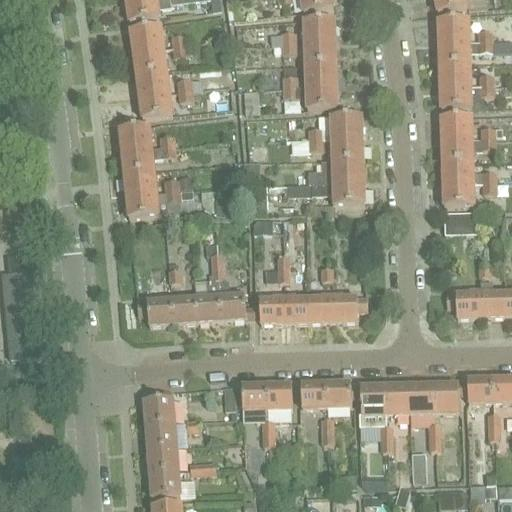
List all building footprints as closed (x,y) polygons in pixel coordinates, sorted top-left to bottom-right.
[(168,0),(165,1),(157,2),(127,7),(130,29),(161,24),(159,15),(172,14),(172,10),(211,5),(213,18),(222,17),(220,0),(168,0)] [(293,8),(291,0),(278,0),(279,10),(293,8)] [(301,0),(305,18),(335,14),(332,0),(301,0)] [(435,0),(439,19),(469,13),(466,1),(470,0),(435,0)] [(470,48),(470,25),(440,26),(440,49),(470,48)] [(306,27),(306,50),(336,48),(335,26),(306,27)] [(163,45),(161,32),(132,36),(135,58),(164,54),(163,45)] [(479,48),(494,48),(493,37),(478,37),(479,48)] [(272,51),(282,50),(297,50),(297,39),(272,40),(272,51)] [(172,44),(173,53),(187,52),(186,42),(172,44)] [(337,69),(336,48),(306,50),(307,71),(337,69)] [(470,48),(440,49),(441,70),(471,69),(471,59),(494,58),(494,48),(479,48),(470,48)] [(297,50),(282,50),(282,61),(297,61),(297,50)] [(189,62),(187,52),(173,53),(175,64),(189,62)] [(135,58),(138,80),(167,76),(164,54),(135,58)] [(307,71),(308,94),(338,92),(337,69),(307,71)] [(441,70),(442,93),(471,92),(471,81),(471,69),(441,70)] [(170,99),(167,76),(138,80),(141,103),(170,99)] [(481,82),(481,92),(495,91),(494,81),(481,82)] [(498,81),(498,90),(511,90),(511,81),(498,81)] [(283,83),(283,94),(299,94),(298,83),(283,83)] [(202,85),(192,86),(193,97),(203,96),(202,85)] [(178,88),(179,98),(193,97),(192,86),(178,88)] [(338,114),(338,92),(308,94),(299,94),(283,94),(284,105),(308,104),(309,115),(338,114)] [(472,114),(471,92),(442,93),(442,115),(472,114)] [(495,102),(495,92),(480,92),(480,102),(495,102)] [(194,107),(193,97),(179,98),(180,109),(194,107)] [(260,97),(244,97),(245,121),(261,120),(260,97)] [(173,121),(170,99),(141,103),(144,125),(173,121)] [(362,122),(332,123),(333,145),(363,144),(362,122)] [(472,123),(443,123),(443,146),(473,145),(472,123)] [(120,136),(123,159),(153,156),(150,132),(120,136)] [(481,145),(496,144),(496,135),(481,135),(481,145)] [(324,145),(324,136),(309,136),(309,146),(324,145)] [(161,143),(162,155),(176,153),(175,142),(161,143)] [(364,167),(363,144),(333,145),(334,168),(364,167)] [(481,145),(473,145),(443,146),(444,168),(474,167),(473,157),(497,157),(496,144),(481,145)] [(324,156),(324,145),(309,146),(309,156),(324,156)] [(162,155),(153,156),(123,159),(126,181),(155,178),(154,165),(177,163),(176,153),(162,155)] [(309,191),(335,190),(365,189),(364,167),(334,168),(321,169),(322,178),(309,178),(309,191)] [(474,179),(474,167),(444,168),(444,191),(474,190),(483,190),(497,190),(497,178),(474,179)] [(260,175),(260,168),(244,169),(245,185),(245,193),(260,192),(260,175)] [(156,188),(155,178),(126,181),(128,203),(158,199),(181,197),(180,186),(156,188)] [(192,184),(180,185),(181,195),(193,194),(192,184)] [(365,189),(335,190),(309,191),(289,192),(289,203),(336,202),(336,212),(312,213),(312,221),(364,219),(364,211),(366,211),(365,189)] [(474,190),(444,191),(445,213),(475,212),(474,190)] [(497,190),(483,190),(483,200),(498,200),(497,190)] [(246,194),(247,221),(281,219),(280,210),(273,210),(273,206),(269,206),(268,192),(260,192),(245,193),(246,194)] [(246,194),(239,194),(216,195),(217,222),(247,221),(246,194)] [(158,199),(128,203),(130,224),(160,221),(182,219),(181,205),(194,204),(193,196),(181,197),(158,199)] [(8,214),(11,233),(34,229),(31,210),(8,214)] [(445,219),(445,225),(446,241),(479,240),(478,219),(445,219)] [(273,225),(253,226),(254,240),(273,240),(273,225)] [(211,261),(212,274),(224,274),(224,260),(218,260),(217,251),(217,250),(207,250),(207,261),(211,261)] [(44,363),(35,262),(11,264),(13,280),(5,281),(13,365),(44,363)] [(278,264),(278,276),(291,276),(291,264),(278,264)] [(178,268),(169,268),(170,290),(182,289),(182,276),(178,276),(178,268)] [(491,270),(479,270),(479,284),(491,284),(491,270)] [(220,287),(222,326),(247,324),(245,295),(229,297),(228,289),(225,285),(224,274),(212,274),(213,287),(220,287)] [(333,275),(321,275),(322,289),(334,288),(333,275)] [(291,276),(278,276),(278,289),(291,289),(291,276)] [(481,287),(481,295),(482,325),(506,324),(506,299),(494,300),(493,286),(481,287)] [(197,299),(197,304),(199,328),(222,326),(220,287),(213,287),(208,287),(208,298),(197,299)] [(447,301),(448,315),(457,315),(457,326),(482,325),(481,295),(469,296),(469,300),(447,301)] [(321,305),(309,306),(310,329),(334,329),(333,299),(321,300),(321,305)] [(333,299),(334,329),(358,328),(358,317),(367,317),(367,304),(345,304),(345,299),(333,299)] [(150,331),(175,329),(173,300),(161,301),(162,307),(139,309),(140,322),(149,321),(150,331)] [(184,300),(173,300),(175,329),(199,328),(197,304),(184,305),(184,300)] [(297,300),(285,301),(285,330),(310,329),(309,306),(297,306),(297,300)] [(261,331),(285,330),(285,301),(273,301),(273,306),(261,306),(261,331)] [(504,379),(493,380),(494,409),(511,408),(511,384),(504,385),(504,379)] [(494,409),(493,380),(483,380),(483,386),(469,386),(469,410),(494,409)] [(303,415),(327,414),(327,384),(316,384),(317,390),(302,391),(303,415)] [(337,384),(327,384),(327,414),(352,413),(351,389),(337,390),(337,384)] [(269,428),(269,416),(267,386),(257,386),(258,392),(244,392),(245,416),(257,416),(257,428),(263,428),(269,428)] [(269,416),(291,415),(293,415),(292,391),(278,391),(277,386),(267,386),(269,416)] [(434,391),(410,392),(410,420),(435,420),(434,391)] [(459,419),(459,391),(434,391),(435,420),(459,419)] [(410,392),(385,393),(386,421),(410,420),(410,392)] [(236,393),(226,394),(227,414),(238,413),(236,393)] [(386,421),(385,393),(361,393),(361,422),(386,421)] [(175,428),(173,398),(156,399),(157,405),(145,406),(147,430),(175,428)] [(488,422),(488,434),(501,434),(500,421),(488,422)] [(200,426),(187,428),(187,429),(181,430),(181,437),(188,436),(188,440),(201,439),(200,426)] [(321,426),(322,439),(334,438),(334,426),(321,426)] [(147,430),(149,455),(177,453),(175,428),(147,430)] [(269,428),(263,428),(263,441),(276,440),(275,428),(269,428)] [(429,432),(429,445),(442,445),(442,432),(429,432)] [(381,434),(381,446),(394,446),(393,433),(381,434)] [(501,447),(501,434),(488,434),(488,447),(501,447)] [(334,438),(322,439),(322,451),(335,451),(334,438)] [(264,453),(271,453),(276,453),(276,440),(263,441),(264,453)] [(442,445),(429,445),(429,457),(442,457),(442,445)] [(394,446),(381,446),(382,459),(394,458),(394,446)] [(177,453),(149,455),(151,478),(179,476),(177,453)] [(414,489),(427,488),(426,459),(413,460),(414,489)] [(215,469),(203,470),(204,482),(216,481),(215,469)] [(190,471),(190,477),(191,483),(204,482),(203,470),(190,471)] [(181,501),(179,476),(151,478),(153,503),(181,501)] [(356,480),(339,480),(339,495),(356,495),(356,480)] [(259,482),(259,493),(270,493),(270,481),(259,482)] [(495,481),(486,481),(487,490),(496,490),(495,481)] [(362,483),(362,491),(367,496),(388,496),(388,493),(388,482),(362,483)] [(511,491),(499,492),(499,505),(511,504),(511,491)] [(498,493),(487,494),(487,506),(498,505),(498,493)] [(406,511),(410,497),(400,494),(396,511),(400,511),(406,511)] [(454,498),(454,511),(466,511),(466,498),(454,498)] [(296,500),(285,500),(285,508),(296,508),(296,500)] [(381,502),(365,502),(365,511),(381,511),(381,502)]
